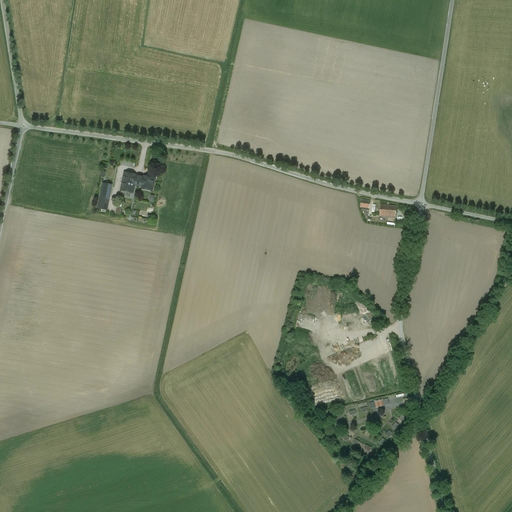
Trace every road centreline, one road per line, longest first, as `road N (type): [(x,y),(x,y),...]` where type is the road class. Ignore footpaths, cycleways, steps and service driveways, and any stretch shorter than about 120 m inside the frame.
road 1 (unclassified): [(420,204),(230,153),(21,125)]
road 2 (unclassified): [(444,511),(398,325),(420,204)]
road 3 (unclassified): [(420,204),(452,0)]
road 4 (unclassified): [(21,125),(1,0)]
